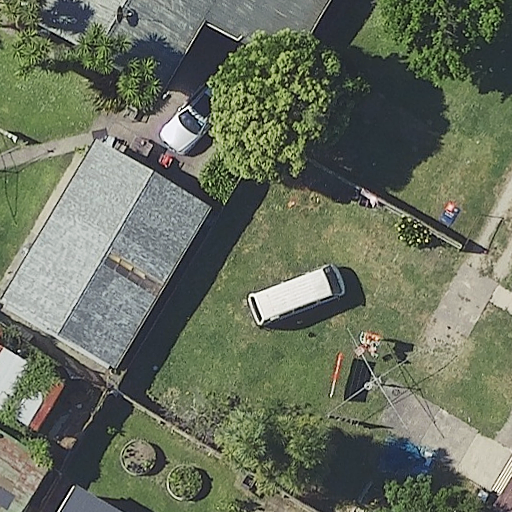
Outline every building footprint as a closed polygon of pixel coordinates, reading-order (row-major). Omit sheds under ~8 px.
[(0,0),(150,80),(185,14),(278,63),(311,0),(0,0)] [(199,201),(85,132),(0,272),(0,299),(102,361),(199,201)] [(511,511),(511,360),(474,339),(402,462),(487,511),(511,511)] [(48,373),(0,348),(0,411),(22,423),(48,373)] [(0,511),(5,511),(37,461),(0,438),(0,511)] [(121,511),(60,475),(38,511),(121,511)] [(303,511),(259,487),(245,511),(303,511)]
